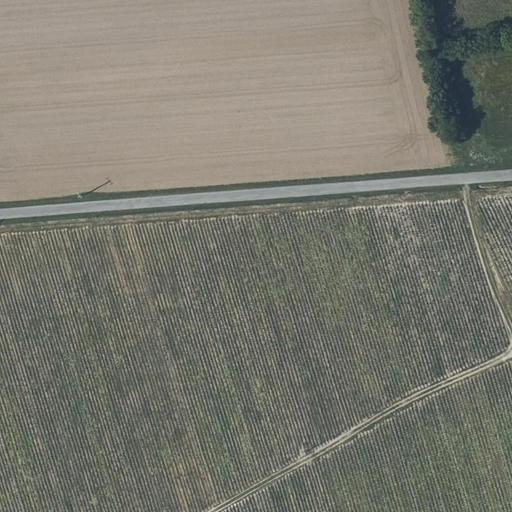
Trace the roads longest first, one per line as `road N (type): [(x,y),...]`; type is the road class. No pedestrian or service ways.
road 1 (unclassified): [(0,216),(511,175)]
road 2 (track): [(511,352),(212,511)]
road 3 (track): [(462,179),(511,335)]
